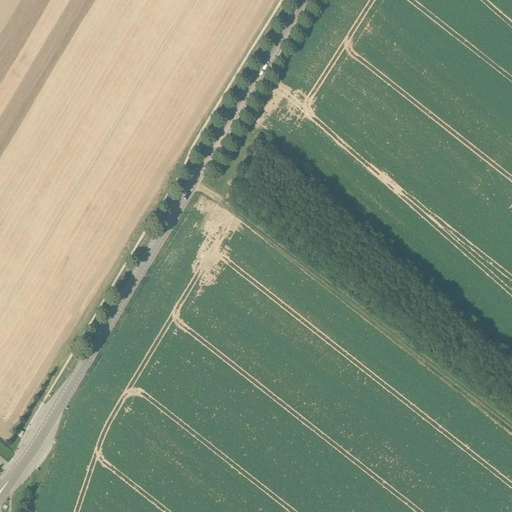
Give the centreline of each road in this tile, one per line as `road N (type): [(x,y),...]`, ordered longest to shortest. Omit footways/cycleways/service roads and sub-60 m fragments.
road 1 (tertiary): [(0,492),(305,0)]
road 2 (track): [(192,182),(511,426)]
